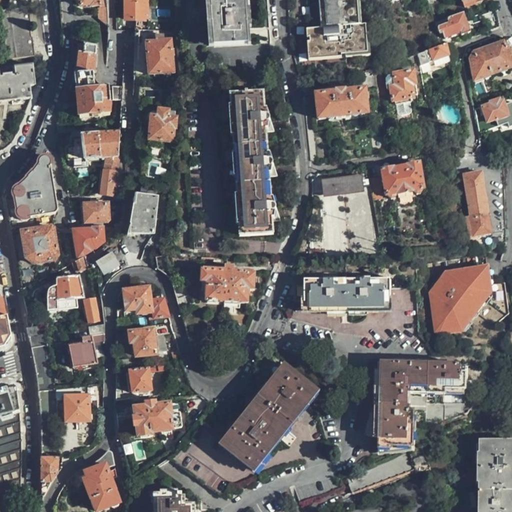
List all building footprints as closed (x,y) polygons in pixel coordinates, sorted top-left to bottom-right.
[(0,0),(0,1),(4,1),(9,0),(15,0),(15,1),(13,4),(15,7),(17,8),(18,9),(17,10),(0,12),(0,22),(0,23),(3,48),(5,61),(33,57),(33,53),(30,54),(29,44),(32,43),(27,7),(30,6),(31,4),(31,2),(29,0),(0,0)] [(135,19),(136,30),(148,30),(148,8),(147,0),(125,0),(125,9),(125,19),(135,19)] [(247,34),(244,0),(210,0),(211,10),(208,11),(209,25),(212,25),(214,47),(248,45),(247,34)] [(317,0),(321,34),(306,35),(307,44),(309,44),(311,62),(344,59),(344,57),(347,56),(348,59),(373,57),(370,26),(363,27),(361,0),(317,0)] [(108,25),(106,8),(98,8),(98,19),(106,25),(108,25)] [(482,15),(486,32),(498,27),(495,11),(482,15)] [(465,13),(448,19),(450,23),(439,27),(439,30),(440,34),(443,33),(446,39),(461,34),(462,36),(471,33),(465,13)] [(134,55),(133,77),(155,75),(173,73),(172,62),(170,41),(163,42),(162,37),(155,37),(156,42),(146,43),(145,34),(136,34),(136,36),(138,37),(139,40),(140,46),(139,50),(137,53),(134,55)] [(474,75),(476,80),(499,72),(511,67),(511,47),(510,44),(505,46),(504,43),(491,48),(474,55),(472,60),(474,75)] [(433,61),(454,54),(452,44),(442,47),(418,55),(420,67),(434,63),(433,61)] [(77,58),(75,76),(88,75),(95,74),(96,46),(79,45),(77,58)] [(29,98),(28,86),(34,85),(31,65),(14,67),(14,75),(12,76),(11,74),(1,75),(2,77),(0,77),(0,102),(10,101),(29,98)] [(386,73),(384,66),(374,69),(375,75),(379,95),(385,94),(383,83),(382,83),(381,74),(386,73)] [(416,86),(414,72),(394,75),(394,76),(388,77),(386,80),(387,88),(391,88),(393,101),(394,101),(395,104),(409,102),(410,102),(409,99),(411,99),(414,96),(412,86),(416,86)] [(88,75),(75,76),(76,86),(78,105),(80,118),(91,117),(109,116),(110,107),(111,101),(109,87),(95,88),(95,74),(88,75)] [(268,158),(267,143),(266,127),(266,122),(268,121),(270,119),(270,117),(269,114),(265,113),(264,92),(230,94),(229,79),(215,79),(221,193),(223,236),(273,233),(272,222),(271,212),(274,211),(276,208),(276,206),(275,203),(271,202),(269,174),(269,167),(270,167),(272,166),(273,165),(273,163),(273,161),(271,158),(268,158)] [(122,87),(112,87),(113,101),(122,100),(122,87)] [(367,106),(365,91),(345,93),(344,88),(336,89),(337,94),(316,96),(319,120),(327,119),(368,114),(367,106)] [(172,98),(180,97),(179,89),(171,90),(172,98)] [(509,116),(507,110),(503,99),(491,103),(491,104),(482,108),(487,123),(495,120),(496,121),(509,116)] [(409,102),(395,104),(397,114),(400,116),(408,115),(410,112),(409,102)] [(142,106),(142,118),(152,118),(152,110),(153,106),(142,106)] [(159,118),(152,118),(151,133),(151,142),(153,145),(159,146),(163,143),(164,142),(169,142),(173,142),(173,139),(174,128),(176,129),(176,122),(176,119),(168,118),(168,112),(160,112),(159,118)] [(441,127),(442,132),(450,130),(450,129),(448,127),(447,126),(446,125),(443,123),(442,122),(441,122),(440,121),(439,121),(438,120),(437,120),(436,119),(434,119),(435,127),(440,126),(441,127)] [(106,159),(104,171),(114,172),(125,173),(125,160),(119,161),(121,133),(71,139),(71,147),(68,147),(65,150),(66,159),(69,161),(74,161),(74,167),(87,166),(87,161),(106,159)] [(7,202),(11,229),(20,227),(18,216),(23,219),(42,216),(54,215),(55,213),(57,211),(53,185),(49,162),(48,151),(46,151),(45,156),(42,162),(37,169),(33,175),(26,183),(19,189),(6,198),(7,202)] [(424,190),(423,179),(421,170),(420,164),(407,166),(408,167),(394,169),(382,171),(384,179),(386,194),(386,197),(388,196),(391,200),(395,199),(398,195),(405,194),(414,192),(414,194),(417,196),(421,195),(423,192),(422,191),(424,190)] [(114,172),(104,171),(102,195),(112,195),(114,172)] [(491,234),(487,209),(482,182),(481,173),(464,176),(466,186),(469,204),(471,219),(467,219),(470,237),(491,234)] [(364,191),(362,177),(337,181),(322,184),(325,198),(364,191)] [(379,178),(370,180),(374,200),(383,199),(381,193),(380,185),(379,178)] [(169,187),(143,185),(143,199),(139,199),(135,221),(131,235),(155,234),(156,226),(159,213),(167,210),(169,187)] [(93,223),(93,227),(103,227),(103,223),(107,223),(109,220),(108,203),(84,205),(82,208),(82,213),(83,215),(84,215),(85,224),(93,223)] [(103,227),(93,227),(93,231),(74,233),(78,257),(83,257),(90,252),(90,250),(94,249),(97,247),(98,245),(100,245),(104,242),(103,227)] [(57,257),(53,230),(51,228),(22,233),(24,244),(26,259),(34,264),(35,269),(54,266),(53,262),(57,257)] [(97,261),(104,275),(122,266),(114,252),(97,261)] [(166,257),(163,257),(158,257),(158,269),(165,274),(171,279),(168,263),(166,257)] [(255,290),(255,274),(246,273),(234,272),(234,268),(227,269),(226,272),(203,272),(202,283),(207,283),(207,288),(207,302),(233,303),(249,303),(249,300),(249,290),(255,290)] [(491,303),(491,290),(491,269),(453,271),(430,293),(430,330),(436,337),(457,336),(470,323),(467,320),(477,310),(480,314),(491,303)] [(430,293),(453,271),(447,271),(430,287),(430,293)] [(171,280),(181,312),(195,308),(189,289),(185,276),(171,280)] [(83,299),(81,289),(78,278),(68,279),(56,281),(58,302),(83,299)] [(392,298),(391,290),(404,289),(404,280),(391,280),(360,281),(328,281),(304,281),(304,295),(304,311),(327,311),(327,314),(342,314),(368,314),(368,311),(389,310),(389,298),(392,298)] [(152,302),(150,291),(150,288),(124,292),(128,312),(137,310),(138,314),(153,312),(152,302)] [(506,290),(497,290),(491,290),(491,303),(491,311),(470,330),(496,330),(506,320),(506,290)] [(93,337),(105,335),(105,327),(104,325),(100,325),(95,300),(87,301),(84,305),(87,317),(91,337),(93,337)] [(170,318),(164,300),(152,302),(153,312),(154,319),(170,318)] [(465,336),(470,330),(491,311),(491,303),(480,314),(477,310),(467,320),(470,323),(457,336),(465,336)] [(0,346),(2,346),(9,336),(5,316),(0,316),(0,346)] [(130,320),(117,321),(117,331),(131,329),(130,320)] [(29,329),(32,349),(48,346),(45,327),(29,329)] [(165,352),(164,337),(154,338),(153,330),(142,332),(130,334),(133,354),(136,354),(136,356),(138,357),(139,357),(156,355),(156,354),(165,352)] [(98,364),(93,337),(91,337),(82,339),(83,345),(70,348),(74,369),(98,364)] [(36,369),(39,393),(44,392),(56,391),(55,385),(52,371),(52,370),(50,359),(48,346),(32,349),(36,369)] [(410,411),(410,394),(442,395),(451,396),(452,391),(466,391),(466,366),(381,364),(381,371),(378,371),(376,380),(381,381),(380,389),(377,388),(376,396),(380,395),(380,405),(377,406),(376,416),(380,416),(380,423),(376,423),(375,432),(380,432),(379,451),(391,451),(391,449),(413,448),(414,411),(410,411)] [(290,425),(300,412),(312,398),(316,393),(292,373),(285,367),(270,386),(242,421),(225,444),(244,458),(256,468),(271,450),(290,425)] [(117,391),(117,401),(126,399),(132,398),(132,394),(140,392),(152,390),(151,379),(149,369),(130,372),(130,373),(126,374),(128,389),(117,391)] [(0,388),(0,511),(18,511),(22,493),(23,445),(21,414),(18,388),(13,385),(0,388)] [(41,423),(42,460),(58,459),(58,426),(56,391),(44,392),(39,393),(40,398),(41,423)] [(91,422),(89,395),(66,397),(67,423),(91,422)] [(182,421),(181,414),(179,413),(172,414),(170,404),(147,408),(135,410),(136,420),(138,436),(141,438),(148,436),(153,436),(153,434),(162,432),(172,430),(173,429),(181,428),(183,426),(182,421)] [(511,511),(511,443),(482,443),(480,511),(511,511)] [(102,458),(95,463),(98,469),(87,474),(89,479),(86,481),(95,505),(98,511),(120,503),(115,492),(116,490),(111,477),(108,468),(114,465),(112,453),(110,451),(105,455),(102,458)] [(417,472),(410,454),(399,455),(364,472),(348,483),(353,495),(388,482),(417,472)] [(427,457),(415,458),(417,471),(429,469),(427,457)] [(58,459),(42,460),(42,477),(42,499),(43,499),(50,486),(56,478),(59,474),(58,459)]
